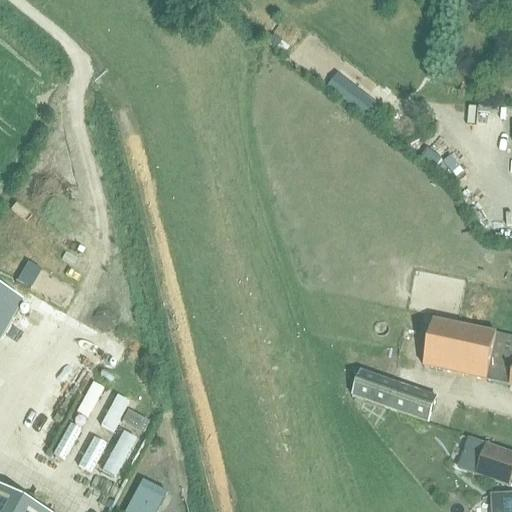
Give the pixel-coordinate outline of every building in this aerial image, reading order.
[(487,66),(486,77),(500,78),(501,68),(487,66)] [(442,161),(428,150),(419,162),(434,173),(442,161)] [(487,382),(496,335),(434,323),(424,369),(487,382)] [(511,338),(496,335),(487,382),(511,387),(511,338)] [(137,366),(126,369),(135,402),(147,399),(137,366)] [(428,422),(437,398),(361,371),(352,395),(428,422)] [(58,422),(42,461),(55,467),(72,428),(58,422)] [(88,436),(69,475),(83,482),(102,443),(88,436)] [(511,484),(511,455),(487,447),(477,477),(511,488),(511,484)] [(158,511),(167,495),(143,483),(127,511),(158,511)] [(37,511),(0,491),(0,511),(37,511)] [(511,511),(511,496),(496,497),(497,511),(511,511)]
